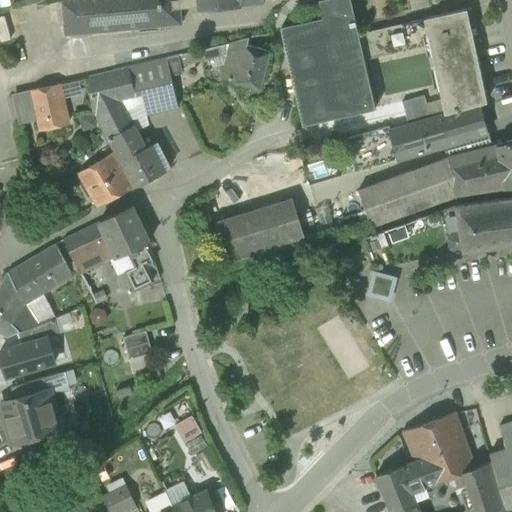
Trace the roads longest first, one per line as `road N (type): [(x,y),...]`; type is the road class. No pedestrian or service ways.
road 1 (residential): [(260,511),(210,406),(145,194)]
road 2 (residential): [(511,358),(424,384),(383,410),(281,511)]
road 3 (residential): [(145,194),(244,151),(263,107)]
road 4 (residential): [(23,250),(145,194)]
